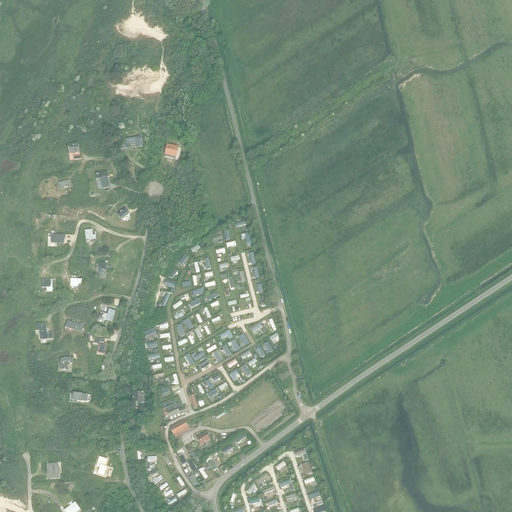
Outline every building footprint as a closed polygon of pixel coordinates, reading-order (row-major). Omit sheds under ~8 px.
[(131,148),(130,143),(136,143),(138,142),(138,147),(143,146),(142,137),(137,138),(126,139),(127,148),(131,148)] [(69,148),(68,148),(69,154),(79,152),(78,143),(69,144),(69,148)] [(165,155),(176,157),(179,147),(167,144),(165,155)] [(109,187),(107,177),(109,177),(108,172),(95,174),(96,179),(103,178),(104,184),(103,184),(103,188),(109,187)] [(58,183),(60,190),(64,189),(64,186),(68,185),(69,187),(71,187),(69,180),(58,183)] [(121,210),(117,214),(121,219),(125,216),(129,213),(125,207),(121,210)] [(85,230),(86,239),(87,239),(96,238),(95,235),(93,235),(92,230),(86,230),(85,230)] [(52,235),(52,238),(52,243),(64,243),(64,239),(65,239),(65,235),(59,235),(54,235),(52,235)] [(200,247),(199,244),(190,250),(192,252),(200,247)] [(188,256),(185,254),(179,262),(182,264),(188,256)] [(175,269),(169,277),(172,279),(178,271),(175,269)] [(52,280),(43,280),(43,287),(47,287),(47,291),(52,291),(52,284),(52,280)] [(181,302),(173,307),(175,310),(183,305),(181,302)] [(101,313),(99,319),(106,321),(106,320),(112,321),(115,311),(109,309),(107,314),(101,313)] [(74,330),(81,332),(84,324),(81,323),(81,325),(68,321),(66,326),(69,327),(69,326),(74,328),(74,330)] [(37,325),(38,331),(40,330),(41,340),(49,339),(48,333),(47,333),(46,324),(41,324),(37,325)] [(249,345),(243,335),(241,337),(247,346),(249,345)] [(95,339),(95,343),(100,343),(98,353),(106,354),(107,344),(105,344),(105,340),(95,339)] [(268,342),(265,344),(270,354),(274,352),(268,342)] [(251,354),(249,351),(240,357),(243,360),(251,354)] [(193,363),(188,355),(185,357),(190,365),(193,363)] [(62,362),(61,368),(64,369),(64,370),(65,370),(65,369),(67,369),(68,365),(70,365),(70,363),(73,363),(73,359),(70,359),(70,358),(64,357),(64,358),(61,358),(60,362),(62,362)] [(255,359),(248,364),(250,367),(257,362),(255,359)] [(207,360),(199,366),(202,369),(210,364),(207,360)] [(224,366),(227,370),(233,366),(231,362),(224,366)] [(237,371),(229,376),(234,383),(237,381),(235,377),(239,375),(237,371)] [(133,397),(133,399),(134,399),(134,402),(140,402),(140,405),(143,405),(143,406),(148,406),(148,401),(143,402),(143,389),(136,389),(136,393),(133,393),(134,397),(133,397)] [(216,390),(207,395),(209,398),(218,393),(216,390)] [(181,415),(187,412),(185,407),(179,410),(176,403),(162,409),(166,417),(168,416),(170,419),(181,415)] [(172,432),(175,438),(190,430),(186,422),(185,420),(170,428),(172,432)] [(197,438),(201,445),(210,439),(206,433),(197,438)] [(244,434),(236,440),(238,443),(246,437),(244,434)] [(232,447),(223,452),(225,455),(233,450),(232,447)] [(178,457),(183,465),(187,463),(183,454),(178,457)] [(168,465),(171,463),(166,455),(163,457),(168,465)] [(99,457),(96,466),(99,467),(97,472),(103,474),(106,466),(104,466),(107,459),(99,457)] [(216,468),(210,459),(207,461),(213,470),(216,468)] [(196,471),(191,462),(188,464),(190,468),(189,469),(191,471),(192,470),(193,472),(196,471)] [(309,462),(303,465),(305,470),(304,471),(305,474),(312,472),(309,463),(309,462)] [(283,463),(275,469),(278,472),(286,466),(283,463)] [(48,465),(48,476),(49,479),(60,478),(59,472),(60,472),(60,469),(58,469),(57,464),(48,465)] [(202,469),(199,471),(205,480),(208,478),(202,469)] [(267,473),(256,481),(259,485),(260,484),(260,485),(264,482),(263,482),(269,477),(267,473)] [(161,476),(152,483),(155,486),(163,480),(161,476)] [(179,478),(176,480),(182,487),(185,485),(179,478)] [(161,492),(168,486),(166,484),(159,489),(161,492)] [(255,487),(252,484),(246,492),(249,495),(255,487)]
